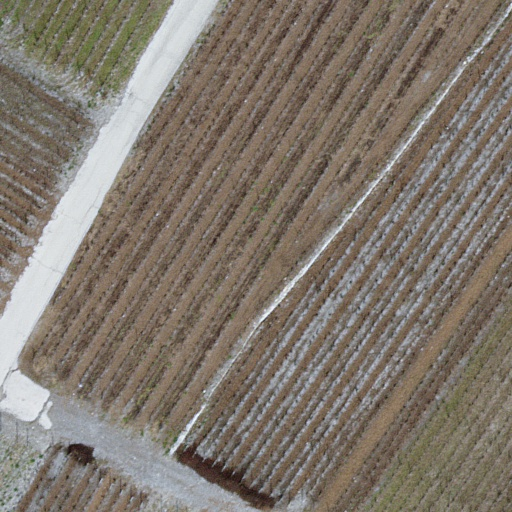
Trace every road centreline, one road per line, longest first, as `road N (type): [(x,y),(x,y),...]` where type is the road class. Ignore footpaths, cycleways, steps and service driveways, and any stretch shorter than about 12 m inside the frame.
road 1 (track): [(0,352),(199,0)]
road 2 (track): [(0,390),(236,511)]
